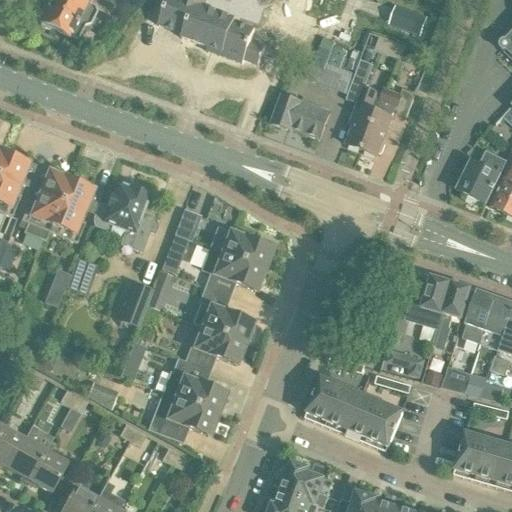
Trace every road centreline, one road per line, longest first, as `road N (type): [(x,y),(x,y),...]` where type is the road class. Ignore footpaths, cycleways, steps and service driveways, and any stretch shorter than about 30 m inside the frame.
road 1 (tertiary): [(346,209),(0,80)]
road 2 (residential): [(270,421),(398,475),(511,506)]
road 3 (residential): [(270,421),(346,209)]
road 4 (tertiary): [(511,268),(346,209)]
